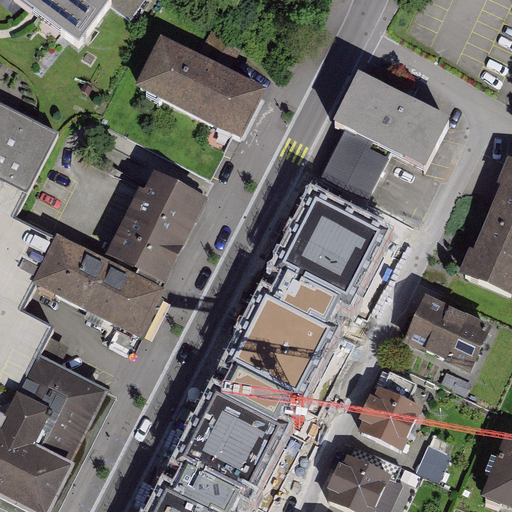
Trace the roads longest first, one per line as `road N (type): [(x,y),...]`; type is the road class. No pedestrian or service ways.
road 1 (secondary): [(353,38),(109,511)]
road 2 (residential): [(303,511),(490,110)]
road 3 (residential): [(490,110),(353,38)]
